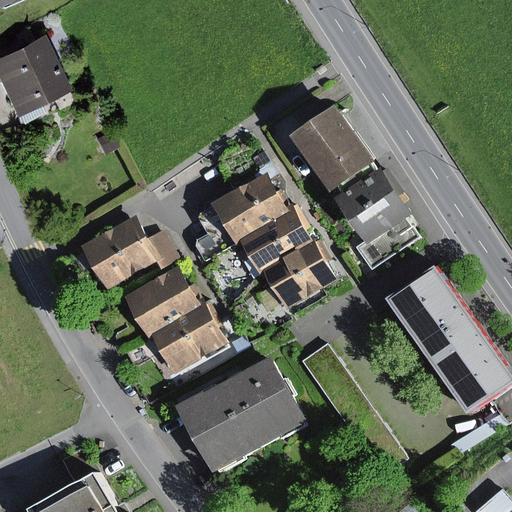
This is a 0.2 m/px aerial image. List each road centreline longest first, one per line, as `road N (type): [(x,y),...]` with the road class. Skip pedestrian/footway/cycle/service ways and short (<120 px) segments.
road 1 (residential): [(0,181),(32,252),(124,404),(201,511)]
road 2 (primary): [(321,0),(511,285)]
road 3 (unknown): [(124,404),(275,352)]
